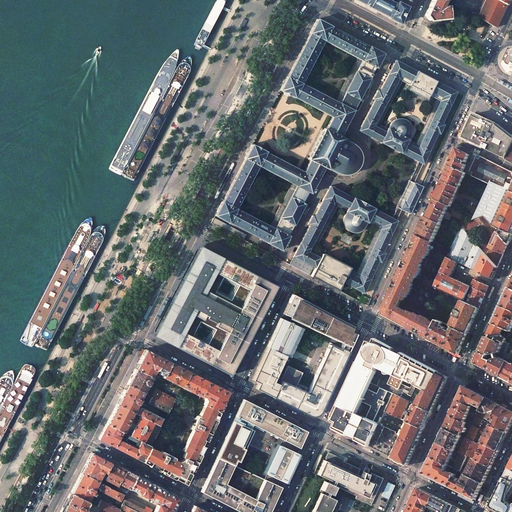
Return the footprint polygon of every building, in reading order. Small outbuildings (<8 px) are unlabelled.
[(216,0),(194,44),(201,48),(225,1),(225,0),(216,0)] [(354,0),(363,4),(363,5),(369,8),(388,18),(399,24),(410,0),(395,0),(397,1),(396,4),(389,0),(354,0)] [(442,5),(443,0),(431,0),(425,15),(428,20),(449,18),(447,6),(444,6),(442,8),(442,7),(442,6),(442,5)] [(506,5),(496,0),(480,0),(484,2),(477,18),(484,22),(490,25),(495,28),(506,5)] [(376,68),(383,54),(369,46),(369,47),(331,27),(331,26),(317,19),(309,33),(310,33),(288,76),(287,76),(283,83),(280,90),(282,92),(284,93),(289,95),(291,96),(294,98),(294,97),(323,112),(327,114),(332,117),(326,129),(324,128),(308,159),(310,160),(304,172),(299,169),(294,167),(266,152),(260,149),(257,147),(254,146),(252,144),(244,158),(245,159),(222,202),(222,201),(214,215),(215,216),(228,223),(229,222),(267,242),(267,243),(270,245),(281,250),(288,236),(294,225),(305,204),(310,193),(320,175),(324,176),(327,170),(327,169),(327,168),(332,171),(335,172),(337,173),(338,173),(338,174),(340,174),(342,175),(345,175),(347,175),(350,174),(353,173),(355,171),(358,168),(361,164),(360,164),(360,163),(361,161),(361,157),(360,154),(359,151),(357,148),(354,145),(351,143),(347,141),(348,139),(344,137),(345,135),(346,135),(350,127),(346,125),(349,119),(353,122),(370,90),(366,87),(370,79),(370,78),(372,73),(375,68),(376,68)] [(511,45),(506,48),(501,53),(499,59),(499,65),(499,66),(503,72),(506,75),(511,77),(511,45)] [(380,262),(385,253),(382,252),(397,221),(396,220),(401,209),(400,209),(404,201),(405,202),(410,191),(408,191),(413,182),(414,183),(422,164),(423,164),(437,133),(439,134),(444,125),(441,123),(456,92),(435,81),(417,71),(395,60),(390,70),(389,69),(388,68),(385,73),(388,74),(379,91),(377,90),(372,99),(374,100),(359,131),(380,142),(380,143),(401,153),(417,161),(392,218),(374,209),(374,208),(353,197),(353,198),(330,186),(314,216),(312,215),(307,224),(309,225),(293,256),(315,267),(311,276),(337,290),(342,281),(363,292),(362,295),(359,302),(364,304),(367,297),(363,295),(364,293),(378,261),(380,262)] [(473,114),(462,138),(483,148),(479,155),(502,167),(511,147),(511,136),(507,132),(497,124),(485,118),(475,114),(474,114),(473,114)] [(459,145),(450,166),(452,167),(463,172),(473,151),(459,145)] [(511,147),(502,167),(510,170),(511,166),(511,147)] [(479,155),(473,151),(463,172),(467,174),(490,184),(491,181),(509,190),(511,183),(511,171),(510,170),(502,167),(479,155)] [(452,167),(445,181),(460,188),(462,186),(463,185),(462,185),(467,174),(463,172),(452,167)] [(445,181),(437,200),(452,207),(460,188),(445,181)] [(511,190),(509,190),(491,181),(490,184),(475,217),(473,220),(484,216),(502,236),(504,230),(511,233),(511,190)] [(422,187),(414,183),(413,182),(408,191),(410,191),(405,202),(404,201),(400,209),(401,209),(410,213),(422,187)] [(437,200),(428,218),(442,224),(443,220),(444,218),(450,220),(452,215),(461,220),(464,212),(452,207),(437,200)] [(498,267),(509,245),(502,236),(484,216),(473,220),(461,225),(462,227),(468,233),(482,225),(483,227),(482,227),(484,230),(485,229),(494,240),(490,248),(485,242),(479,237),(475,242),(498,267)] [(426,217),(418,235),(432,241),(433,242),(442,224),(428,218),(426,217)] [(246,235),(213,218),(211,223),(243,240),(246,235)] [(493,279),(498,267),(475,242),(468,233),(462,227),(460,232),(451,250),(448,257),(458,262),(493,279)] [(509,245),(511,237),(511,233),(504,230),(502,236),(509,245)] [(429,338),(436,325),(434,324),(434,323),(431,321),(424,317),(423,321),(416,317),(417,315),(411,312),(410,313),(406,310),(406,311),(399,308),(398,309),(397,308),(402,297),(404,298),(406,292),(408,294),(409,293),(411,294),(413,288),(412,287),(414,284),(413,284),(416,278),(417,278),(418,275),(419,275),(422,269),(420,268),(420,267),(418,266),(424,254),(426,255),(426,254),(428,255),(431,249),(430,248),(432,245),(431,245),(432,241),(418,235),(391,294),(393,295),(386,309),(388,315),(397,319),(411,327),(410,328),(420,333),(429,338)] [(277,287),(272,284),(265,279),(239,266),(213,252),(199,245),(175,291),(152,336),(165,343),(186,353),(215,368),(222,371),(224,367),(232,371),(238,359),(243,361),(244,358),(247,352),(246,352),(249,346),(260,323),(259,323),(265,312),(264,311),(277,287)] [(293,256),(291,262),(289,264),(311,276),(315,267),(293,256)] [(451,277),(458,262),(448,257),(441,272),(451,277)] [(451,277),(441,272),(433,288),(463,301),(480,308),(486,293),(472,287),(469,285),(454,278),(451,277)] [(456,276),(455,277),(454,277),(454,278),(469,285),(472,279),(462,275),(456,276)] [(476,277),(472,287),(486,293),(490,286),(481,282),(481,281),(480,281),(481,279),(476,277)] [(511,283),(501,306),(511,310),(511,283)] [(347,345),(349,346),(355,333),(352,326),(322,310),(291,294),(282,313),(305,324),(304,326),(342,343),(347,345)] [(479,310),(480,308),(463,301),(458,311),(456,310),(454,316),(455,317),(451,326),(452,326),(453,327),(468,334),(469,332),(479,310)] [(511,310),(501,306),(493,323),(511,332),(511,310)] [(299,327),(280,318),(277,325),(281,326),(280,328),(273,342),(270,340),(267,347),(284,355),(285,356),(288,349),(295,333),(296,333),(299,327)] [(458,354),(468,334),(453,327),(451,331),(451,332),(446,329),(446,328),(446,327),(442,326),(444,323),(439,320),(436,325),(429,338),(429,339),(458,354)] [(511,332),(493,323),(488,335),(500,340),(505,343),(507,339),(507,338),(511,334),(511,332)] [(487,336),(484,342),(504,352),(507,346),(506,343),(505,343),(500,340),(499,342),(487,336)] [(410,401),(414,403),(419,392),(415,390),(417,386),(421,388),(422,388),(423,385),(425,382),(417,377),(416,378),(415,378),(414,378),(411,377),(418,361),(374,338),(372,341),(369,340),(359,362),(377,370),(379,366),(386,369),(386,371),(386,372),(386,373),(386,374),(387,374),(387,375),(388,375),(389,375),(390,374),(391,373),(391,372),(393,372),(388,384),(383,382),(381,388),(394,394),(410,401)] [(308,364),(317,342),(310,339),(305,351),(298,349),(294,359),(308,364)] [(495,358),(489,370),(502,377),(510,358),(511,356),(504,353),(504,352),(484,342),(480,352),(495,358)] [(287,366),(278,384),(273,397),(279,400),(306,414),(307,415),(309,415),(311,415),(312,415),(314,415),(315,414),(317,414),(318,413),(319,411),(320,409),(322,405),(347,350),(345,349),(340,347),(339,349),(329,345),(318,369),(307,393),(295,387),(302,373),(287,366)] [(284,355),(267,347),(265,350),(252,380),(258,382),(255,388),(273,397),(278,384),(272,381),(274,377),(276,378),(284,360),(283,359),(284,355)] [(170,362),(145,349),(135,369),(151,377),(155,371),(154,370),(157,369),(157,370),(159,371),(158,373),(161,375),(159,379),(161,379),(162,377),(170,362)] [(480,352),(475,363),(489,370),(495,358),(480,352)] [(511,359),(510,358),(502,377),(511,382),(511,359)] [(427,374),(430,368),(425,365),(418,361),(411,377),(414,378),(415,378),(416,378),(417,377),(425,382),(428,377),(426,376),(427,375),(427,374)] [(189,371),(170,362),(162,377),(181,387),(189,371)] [(381,388),(379,393),(369,389),(377,371),(377,370),(359,362),(332,421),(337,423),(335,428),(370,446),(378,429),(386,412),(385,411),(390,401),(394,394),(381,388)] [(438,372),(430,368),(427,374),(427,375),(426,376),(428,377),(433,380),(438,372)] [(144,393),(151,377),(135,369),(127,384),(144,393)] [(208,381),(189,371),(181,387),(200,397),(200,396),(208,381)] [(438,372),(433,380),(435,381),(444,386),(448,377),(438,372)] [(425,382),(423,385),(429,388),(433,380),(428,377),(425,382)] [(228,391),(208,381),(200,396),(204,398),(205,400),(203,404),(204,405),(219,412),(228,391)] [(435,381),(431,389),(441,394),(444,386),(435,381)] [(144,393),(127,384),(117,404),(133,412),(140,416),(158,425),(161,419),(141,408),(139,409),(138,411),(135,410),(144,393)] [(465,386),(458,400),(469,405),(470,403),(473,404),(473,405),(474,406),(473,407),(479,410),(481,411),(487,398),(465,386)] [(422,396),(418,405),(432,412),(441,394),(431,389),(430,392),(422,388),(421,388),(425,391),(423,396),(422,396)] [(156,389),(151,397),(171,407),(175,399),(156,389)] [(390,401),(393,403),(388,413),(402,419),(410,401),(394,394),(390,401)] [(151,397),(148,403),(167,413),(171,407),(151,397)] [(501,405),(487,398),(481,411),(486,413),(488,411),(490,412),(489,413),(490,414),(488,418),(492,421),(501,405)] [(269,466),(263,479),(280,486),(288,468),(288,469),(289,469),(290,468),(291,467),(291,466),(290,466),(290,465),(295,452),(296,452),(297,452),(298,451),(298,450),(297,449),(301,440),(302,440),(303,440),(303,439),(304,439),(303,438),(303,437),(305,430),(243,399),(234,417),(251,424),(255,426),(244,451),(266,461),(264,464),(269,466)] [(458,400),(451,416),(465,422),(472,406),(469,405),(458,400)] [(123,432),(133,412),(117,404),(106,423),(123,432)] [(412,411),(408,421),(424,429),(432,412),(418,405),(416,404),(413,410),(412,409),(411,411),(412,411)] [(187,480),(219,412),(204,405),(183,450),(185,451),(182,457),(184,458),(183,460),(184,460),(184,461),(179,463),(150,447),(142,462),(182,482),(182,481),(183,481),(183,482),(184,483),(185,483),(186,483),(186,482),(187,481),(187,480),(187,479),(187,480)] [(511,424),(511,410),(501,405),(492,421),(488,418),(486,417),(484,421),(508,433),(511,424)] [(479,410),(472,425),(473,426),(480,429),(484,421),(486,417),(487,414),(486,413),(481,411),(479,410)] [(402,419),(388,413),(386,412),(378,429),(395,436),(398,438),(406,420),(402,419)] [(140,416),(130,436),(150,446),(161,426),(158,425),(140,416)] [(451,416),(445,428),(461,435),(462,432),(463,432),(463,431),(466,432),(468,428),(465,427),(465,426),(466,423),(465,422),(451,416)] [(251,424),(234,417),(216,457),(233,465),(251,424)] [(406,420),(398,438),(417,446),(424,429),(408,421),(406,420)] [(484,421),(480,429),(475,439),(485,444),(500,451),(508,433),(484,421)] [(123,432),(106,423),(98,439),(114,447),(118,439),(121,434),(127,437),(128,435),(123,432)] [(467,438),(474,442),(474,441),(475,439),(480,429),(473,426),(467,438)] [(445,428),(439,443),(455,451),(457,447),(458,448),(459,445),(459,443),(462,436),(461,435),(445,428)] [(378,429),(370,446),(386,454),(395,436),(378,429)] [(130,436),(128,435),(127,437),(124,442),(118,439),(114,447),(142,462),(150,447),(150,446),(130,436)] [(398,438),(395,436),(386,454),(395,459),(408,465),(415,451),(417,446),(398,438)] [(474,442),(467,438),(466,438),(459,453),(468,456),(468,455),(474,442)] [(474,441),(474,442),(468,455),(474,458),(481,444),(474,441)] [(461,471),(468,456),(459,453),(455,451),(439,443),(432,457),(449,465),(456,469),(458,470),(461,471)] [(492,467),(500,451),(485,444),(481,450),(480,450),(480,451),(481,451),(476,459),(492,467)] [(110,462),(91,452),(81,472),(98,481),(103,472),(105,473),(110,462)] [(312,511),(330,511),(333,508),(336,509),(339,503),(329,498),(334,486),(356,496),(355,498),(370,505),(383,478),(371,473),(367,480),(364,479),(369,469),(365,467),(361,476),(357,474),(360,469),(343,461),(344,459),(328,452),(325,458),(326,458),(324,461),(318,474),(330,479),(328,483),(324,481),(319,491),(324,493),(316,510),(314,509),(312,511)] [(280,486),(263,479),(233,465),(216,457),(200,491),(239,511),(268,511),(270,508),(276,495),(280,486)] [(446,469),(449,465),(432,457),(424,474),(450,487),(455,477),(456,474),(452,472),(451,473),(451,474),(446,472),(447,471),(447,470),(446,469)] [(484,483),(492,467),(476,459),(474,458),(466,474),(484,483)] [(125,469),(110,462),(105,473),(106,474),(103,479),(117,486),(125,469)] [(492,507),(493,508),(501,511),(511,511),(511,469),(509,468),(492,504),(491,505),(491,506),(492,507)] [(136,475),(125,469),(117,486),(114,490),(123,494),(126,496),(129,489),(136,475)] [(98,481),(81,472),(70,492),(87,501),(96,484),(100,486),(98,488),(99,491),(119,501),(123,494),(114,490),(98,481)] [(460,480),(460,479),(455,477),(450,487),(476,500),(484,483),(466,474),(462,483),(460,482),(461,480),(460,480)] [(164,490),(136,475),(129,489),(155,502),(155,501),(158,502),(164,490)] [(418,487),(406,511),(426,511),(425,511),(427,507),(429,508),(435,496),(418,487)] [(172,511),(179,498),(164,490),(158,502),(160,503),(159,505),(158,504),(157,504),(153,511),(172,511)] [(70,492),(60,511),(84,511),(86,510),(84,509),(88,502),(87,501),(70,492)] [(149,511),(151,509),(126,496),(123,503),(141,511),(149,511)] [(429,508),(427,511),(451,511),(455,506),(435,496),(429,508)] [(118,511),(120,509),(100,499),(97,506),(104,510),(108,511),(118,511)] [(118,511),(141,511),(123,503),(120,509),(118,511)]
